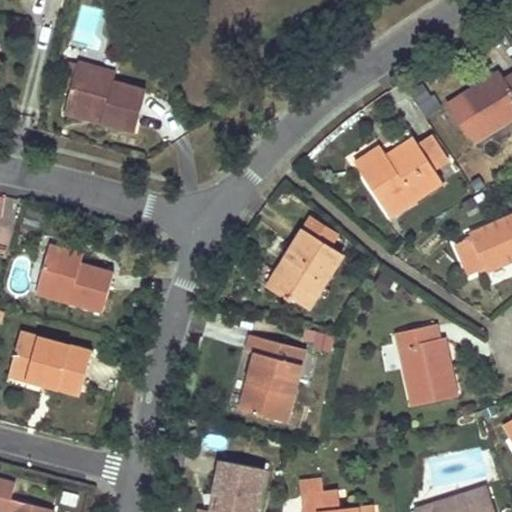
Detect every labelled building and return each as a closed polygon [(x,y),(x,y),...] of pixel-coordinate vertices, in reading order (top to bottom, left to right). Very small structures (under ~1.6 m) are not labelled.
[(116,76),(78,64),(67,105),(104,116),(102,125),(122,131),(135,135),(146,95),(114,85),(116,76)] [(457,98),(446,105),(471,143),(511,117),(511,92),(505,81),(499,72),(486,80),(489,84),(471,96),(468,92),(457,98)] [(486,80),(468,92),(471,96),(489,84),(486,80)] [(427,117),(441,108),(426,85),(412,94),(427,117)] [(104,116),(67,105),(64,113),(102,125),(104,116)] [(419,147),(435,171),(447,162),(432,138),(419,147)] [(370,154),(354,165),(390,216),(442,181),(435,171),(419,147),(413,139),(401,147),(405,154),(391,163),(380,147),(370,154)] [(511,216),(470,233),(472,240),(456,247),(468,276),(485,269),(486,271),(511,260),(511,216)] [(336,233),(311,218),(303,231),(328,247),(336,233)] [(309,310),(342,256),(328,247),(303,231),(286,259),(291,262),(273,292),(289,302),(291,299),(309,310)] [(69,250),(50,244),(48,255),(82,264),(84,254),(69,250)] [(82,264),(48,255),(37,292),(104,312),(115,274),(82,264)] [(273,292),(291,262),(286,259),(267,289),(273,292)] [(395,282),(383,275),(374,291),(387,298),(395,282)] [(436,325),(397,333),(411,406),(456,396),(453,381),(449,366),(444,367),(439,339),(436,325)] [(300,349),(304,350),(329,356),(333,337),(304,330),(300,349)] [(92,352),(20,332),(11,368),(28,372),(26,380),(49,387),(81,396),(92,352)] [(300,349),(251,335),(247,352),(254,353),(250,369),(240,410),(286,422),(304,350),(300,349)] [(449,366),(444,338),(439,339),(444,367),(449,366)] [(250,369),(240,366),(236,383),(230,407),(240,410),(250,369)] [(28,372),(11,368),(10,376),(26,380),(28,372)] [(254,511),(263,469),(221,461),(217,478),(214,494),(219,495),(216,511),(212,511),(210,511),(209,511),(254,511)] [(332,492),(324,492),(322,479),(300,482),(301,495),(302,511),(373,511),(373,507),(340,510),(339,507),(334,507),(332,492)] [(460,495),(414,511),(494,511),(489,495),(463,504),(460,495)] [(53,511),(54,511),(11,500),(7,511),(53,511)]
